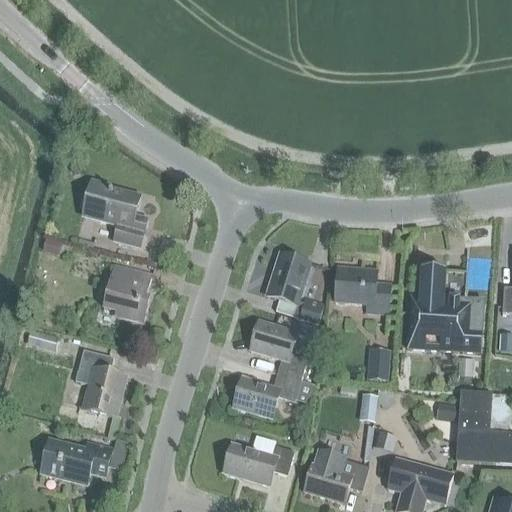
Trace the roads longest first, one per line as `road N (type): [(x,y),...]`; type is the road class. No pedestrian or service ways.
road 1 (tertiary): [(154,497),(237,202)]
road 2 (tertiary): [(237,202),(400,212),(511,196)]
road 3 (tertiary): [(237,202),(55,59)]
